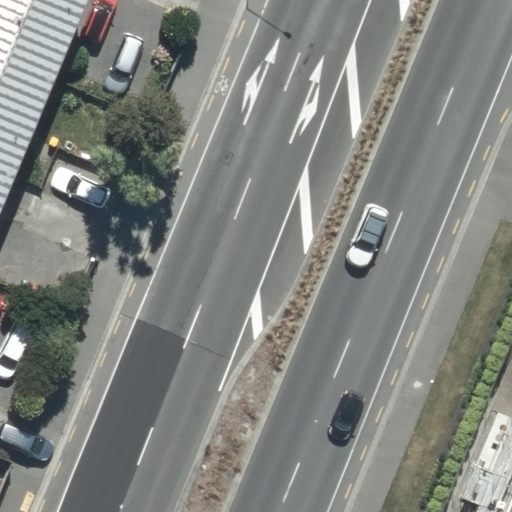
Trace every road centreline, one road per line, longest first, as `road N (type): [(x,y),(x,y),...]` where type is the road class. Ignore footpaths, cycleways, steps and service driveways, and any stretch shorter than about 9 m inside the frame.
road 1 (trunk): [(492,0),(286,511)]
road 2 (trunk): [(113,511),(318,0)]
